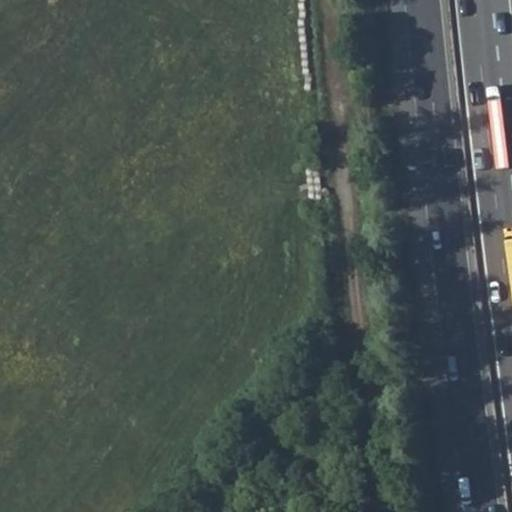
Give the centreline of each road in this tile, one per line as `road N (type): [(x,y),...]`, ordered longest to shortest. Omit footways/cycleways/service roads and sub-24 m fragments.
road 1 (trunk): [(423,0),(482,511)]
road 2 (track): [(384,511),(326,0)]
road 3 (trunk): [(511,323),(476,0)]
